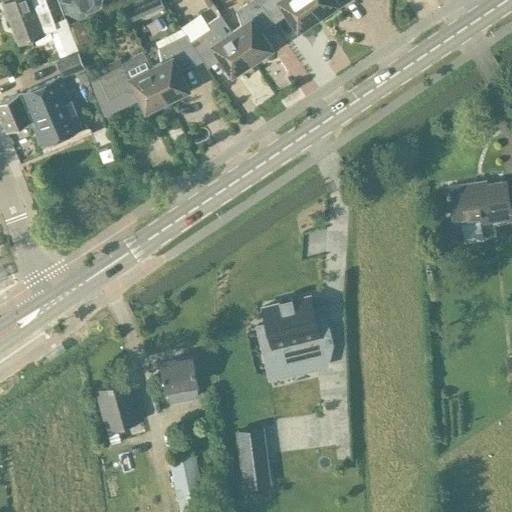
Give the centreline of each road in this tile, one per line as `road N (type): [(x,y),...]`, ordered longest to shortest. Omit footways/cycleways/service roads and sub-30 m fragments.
road 1 (tertiary): [(52,302),(511,0)]
road 2 (residential): [(52,302),(0,170)]
